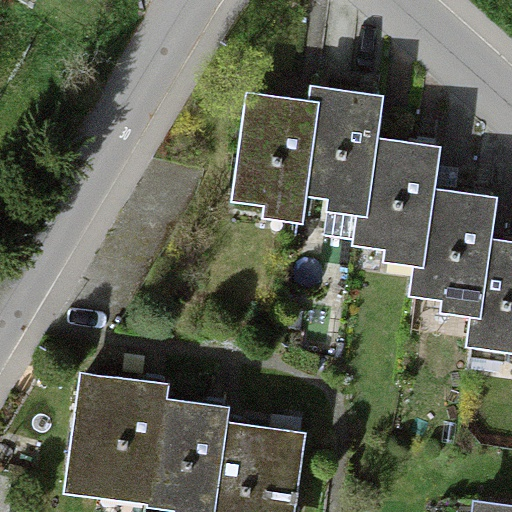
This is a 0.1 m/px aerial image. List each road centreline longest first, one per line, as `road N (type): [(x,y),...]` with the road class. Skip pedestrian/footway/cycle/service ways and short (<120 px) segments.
road 1 (residential): [(199,0),(93,160),(0,322)]
road 2 (unclassified): [(511,92),(391,0)]
